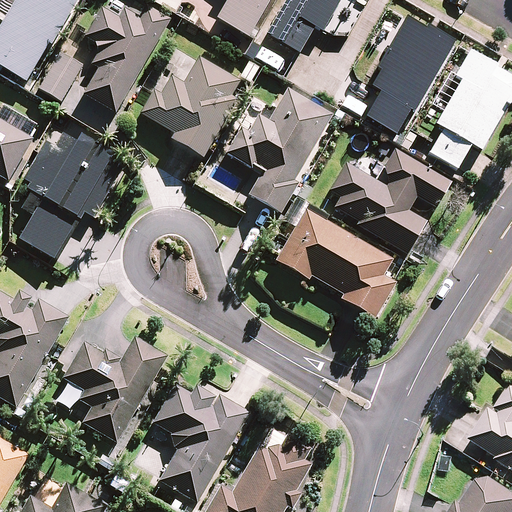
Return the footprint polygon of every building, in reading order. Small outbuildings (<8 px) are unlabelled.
[(22,0),(0,37),(0,60),(31,79),(79,0),(78,0),(22,0)] [(169,24),(126,0),(111,0),(91,35),(108,45),(100,59),(106,63),(90,93),(121,110),(169,24)] [(273,0),(232,0),(223,17),(254,34),(273,0)] [(343,0),(294,0),(275,35),(305,52),(320,26),(327,30),(343,0)] [(455,43),(426,27),(424,30),(405,20),(374,70),(380,73),(370,88),(379,94),(366,119),(396,136),(409,111),(413,113),(455,43)] [(261,44),(253,59),(282,75),(290,60),(261,44)] [(511,103),(511,67),(476,46),(460,74),(467,78),(441,122),(448,126),(434,151),(462,167),(477,142),(487,147),(511,103)] [(88,63),(63,48),(41,86),(65,100),(88,63)] [(247,79),(203,57),(190,83),(176,76),(167,93),(160,89),(148,114),(179,130),(176,136),(209,154),(247,79)] [(250,60),(242,76),(256,83),(264,67),(250,60)] [(335,112),(291,89),(275,121),(263,115),(256,129),(247,124),(233,153),(267,171),(253,197),(283,213),(335,112)] [(0,171),(12,178),(41,129),(0,104),(0,171)] [(103,128),(76,114),(28,207),(39,213),(24,242),(62,262),(88,211),(101,217),(134,153),(100,136),(103,128)] [(455,182),(400,148),(381,180),(352,162),(335,190),(346,197),(340,208),(411,251),(429,222),(411,210),(421,194),(440,206),(455,182)] [(395,259),(301,206),(274,253),(315,276),(317,274),(347,291),(345,295),(379,314),(398,280),(387,274),(395,259)] [(17,302),(0,292),(0,337),(9,343),(0,358),(0,393),(21,406),(72,315),(43,299),(39,306),(21,295),(17,302)] [(171,354),(139,336),(125,361),(89,341),(69,376),(88,387),(83,396),(97,405),(88,421),(122,441),(171,354)] [(198,392),(182,383),(160,422),(176,431),(173,437),(185,443),(165,479),(202,500),(252,412),(202,384),(198,392)] [(511,386),(509,384),(495,406),(490,403),(466,441),(511,470),(511,386)] [(291,511),(322,452),(274,427),(230,511),(291,511)] [(0,507),(32,454),(0,435),(0,507)] [(511,511),(511,494),(484,476),(467,502),(464,500),(456,511),(511,511)] [(105,511),(110,505),(72,483),(57,509),(34,496),(25,511),(105,511)]
